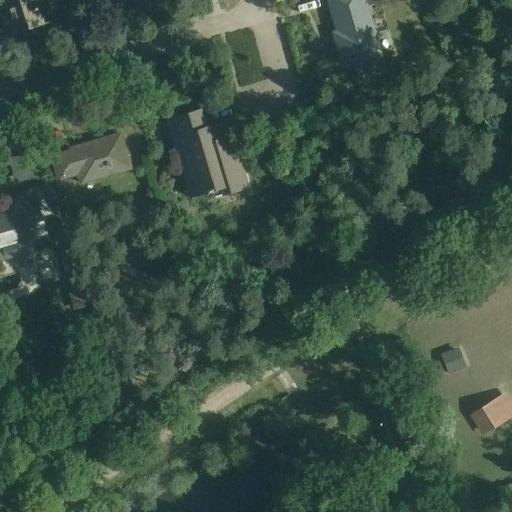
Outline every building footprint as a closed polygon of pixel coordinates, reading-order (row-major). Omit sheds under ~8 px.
[(0,0),(0,14),(1,17),(7,36),(45,24),(38,0),(0,0)] [(364,59),(369,75),(385,70),(380,54),(364,0),(329,0),(339,32),(335,33),(344,65),(364,59)] [(454,11),(451,0),(443,2),(446,13),(454,11)] [(436,27),(441,43),(451,41),(446,24),(436,27)] [(467,38),(464,31),(454,35),(456,42),(456,43),(467,39),(467,38)] [(186,164),(188,163),(197,198),(223,190),(224,194),(248,187),(240,159),(234,161),(225,132),(209,137),(201,110),(168,120),(174,139),(178,138),(186,164)] [(53,157),(59,176),(59,179),(79,173),(82,182),(131,168),(121,134),(71,149),(72,151),(53,157)] [(0,261),(19,256),(37,250),(33,237),(46,233),(39,209),(58,204),(52,185),(14,196),(20,214),(0,219),(0,261)] [(69,292),(74,311),(93,306),(85,272),(69,275),(73,291),(69,292)] [(250,305),(237,313),(241,319),(254,311),(250,305)] [(455,350),(442,355),(449,374),(462,369),(455,350)] [(17,399),(16,387),(1,388),(2,400),(17,399)] [(477,411),(489,431),(511,417),(511,409),(503,395),(477,411)] [(500,504),(504,511),(511,511),(511,500),(510,498),(500,504)]
